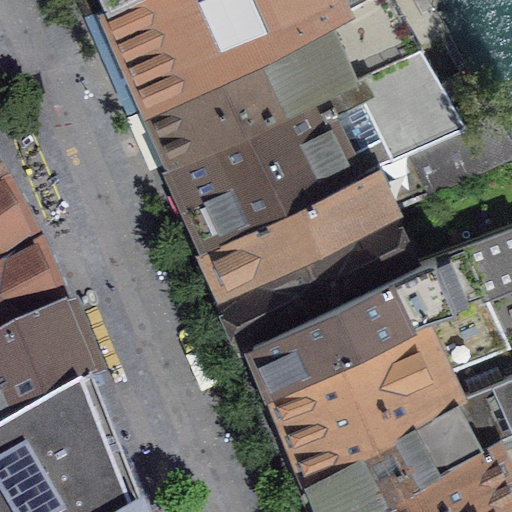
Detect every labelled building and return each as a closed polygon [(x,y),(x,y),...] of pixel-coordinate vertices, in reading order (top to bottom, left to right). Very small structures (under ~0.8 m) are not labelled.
[(116,0),(108,5),(152,104),(360,0),(116,0)] [(421,44),(395,0),(360,0),(152,104),(176,159),(421,44)] [(421,44),(176,159),(214,244),(396,153),(467,123),(421,44)] [(396,153),(214,244),(234,286),(376,215),(447,185),(443,177),(511,146),(511,140),(495,111),(467,123),(396,153)] [(0,352),(61,320),(37,263),(0,189),(0,352)] [(376,215),(234,286),(257,338),(400,269),(376,215)] [(511,225),(400,269),(257,338),(254,339),(274,386),(426,314),(469,298),(481,293),(484,299),(511,287),(511,225)] [(469,298),(477,319),(487,346),(511,336),(511,287),(484,299),(481,293),(469,298)] [(426,314),(274,386),(310,474),(464,395),(437,335),(477,319),(469,298),(426,314)] [(0,449),(92,395),(78,364),(61,320),(0,352),(0,449)] [(511,374),(464,395),(310,474),(325,511),(349,511),(488,443),(511,432),(511,374)] [(0,511),(137,511),(116,458),(92,395),(0,449),(0,511)] [(511,432),(488,443),(349,511),(493,511),(511,503),(511,432)] [(511,511),(511,503),(493,511),(511,511)]
